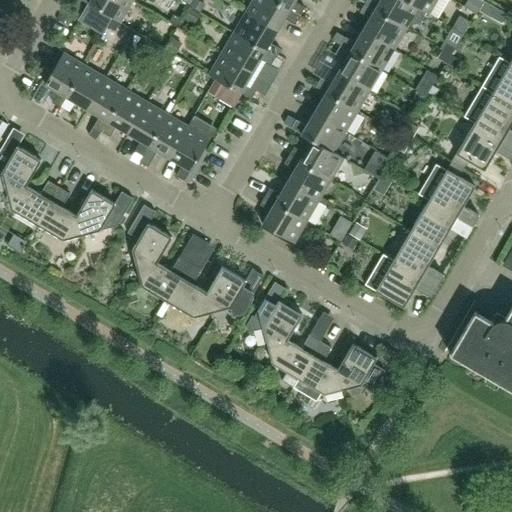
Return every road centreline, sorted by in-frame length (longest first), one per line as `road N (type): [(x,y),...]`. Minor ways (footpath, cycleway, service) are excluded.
road 1 (residential): [(214,219),(418,343),(509,193)]
road 2 (residential): [(214,219),(343,0)]
road 3 (residential): [(214,219),(0,99)]
